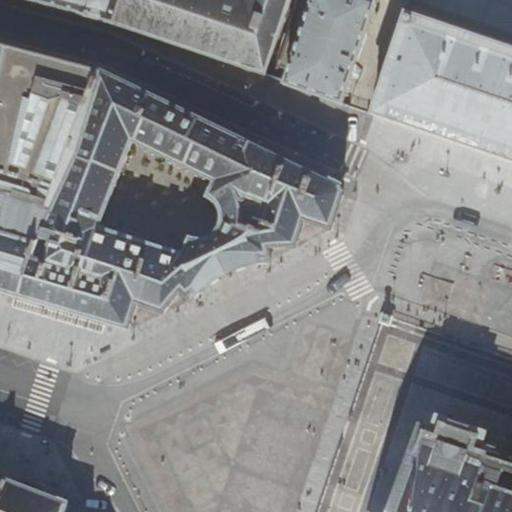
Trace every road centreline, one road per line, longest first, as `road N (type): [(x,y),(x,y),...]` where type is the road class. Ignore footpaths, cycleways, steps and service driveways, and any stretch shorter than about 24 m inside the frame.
road 1 (residential): [(386,193),(353,274),(79,414)]
road 2 (residential): [(352,161),(113,50),(0,20)]
road 3 (residential): [(511,238),(386,193)]
